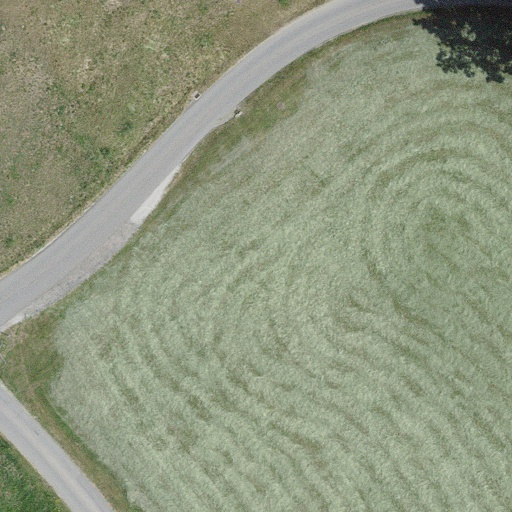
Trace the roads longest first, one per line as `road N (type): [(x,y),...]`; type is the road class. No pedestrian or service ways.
road 1 (residential): [(0,300),(111,215),(219,96),(286,41),(372,0)]
road 2 (residential): [(91,511),(0,409)]
